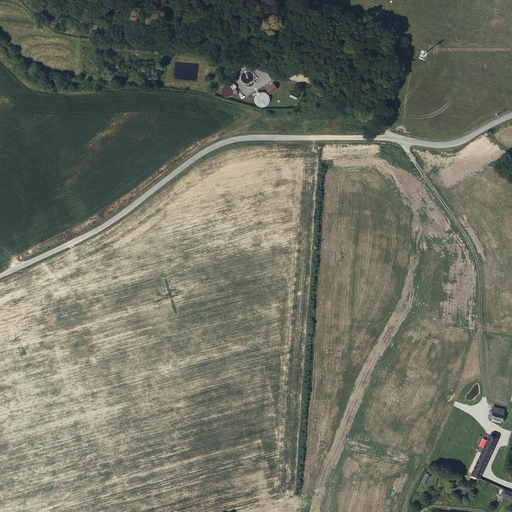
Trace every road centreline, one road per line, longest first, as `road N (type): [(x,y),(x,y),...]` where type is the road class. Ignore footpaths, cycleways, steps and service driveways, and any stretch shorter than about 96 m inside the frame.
road 1 (tertiary): [(511,115),(444,145),(387,137),(234,138),(199,154),(94,231),(0,275)]
road 2 (track): [(402,138),(480,269),(483,415),(501,431),(488,471),(511,485)]
